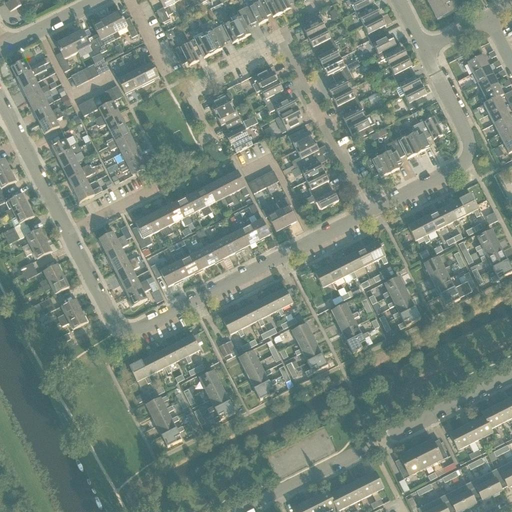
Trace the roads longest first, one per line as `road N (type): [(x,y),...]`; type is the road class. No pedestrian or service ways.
road 1 (residential): [(245,511),(511,374)]
road 2 (residential): [(366,216),(279,44),(201,89)]
road 3 (unclassified): [(116,327),(129,333),(366,216)]
road 4 (unclassified): [(366,216),(458,167),(465,155),(421,49)]
road 5 (unclassified): [(68,236),(0,100)]
